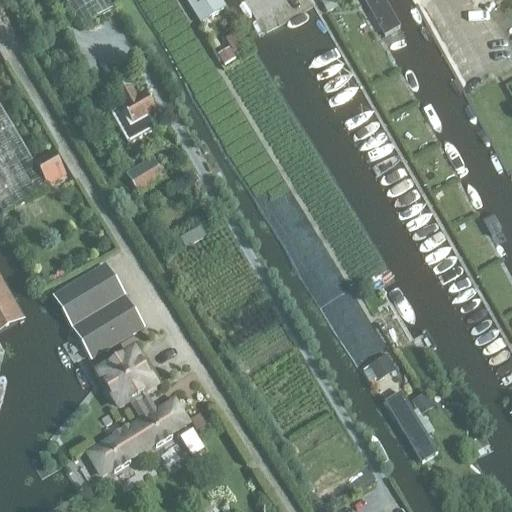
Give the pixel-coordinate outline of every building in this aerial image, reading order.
[(222,12),(215,0),(185,0),(201,25),(222,12)] [(382,0),(363,0),(384,38),(399,30),(382,0)] [(235,36),(226,42),(234,55),(243,49),(235,36)] [(117,97),(123,109),(133,127),(149,119),(156,115),(146,97),(138,101),(131,89),(117,97)] [(67,179),(52,153),(32,165),(0,109),(0,212),(3,217),(67,179)] [(136,191),(160,176),(152,163),(127,178),(136,191)] [(54,299),(92,362),(143,331),(105,268),(54,299)] [(0,335),(23,322),(0,280),(0,335)] [(154,389),(133,355),(99,376),(120,410),(129,404),(141,424),(157,414),(156,411),(152,414),(145,403),(149,401),(145,395),(154,389)] [(374,363),(381,379),(396,372),(389,356),(374,363)] [(37,438),(47,446),(85,400),(76,392),(37,438)] [(401,395),(385,405),(422,466),(438,456),(401,395)] [(157,414),(141,424),(130,431),(129,428),(113,438),(114,441),(89,456),(102,478),(113,471),(114,474),(130,464),(129,461),(154,446),(156,448),(172,438),(170,436),(187,425),(174,404),(157,414)] [(200,418),(191,423),(196,431),(205,426),(200,418)]
